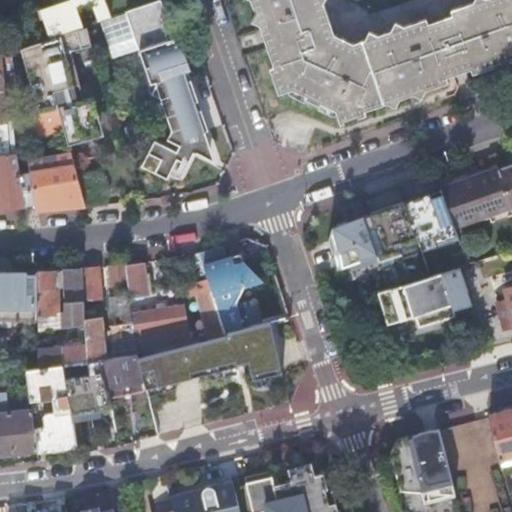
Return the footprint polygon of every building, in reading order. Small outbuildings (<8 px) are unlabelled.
[(86,0),(90,0),(98,21),(114,16),(107,0),(64,0),(56,3),(43,7),(52,36),(79,27),(71,5),(86,0)] [(511,0),(473,0),(449,9),(451,13),(426,22),(424,17),(352,43),(332,33),(321,0),(248,0),(249,0),(253,12),(249,21),(258,26),(266,49),(271,47),(277,64),(272,67),(268,68),(277,94),(287,91),(291,90),(304,96),(303,99),(304,99),(318,105),(319,103),(333,110),(335,114),(338,123),(364,114),(363,110),(385,103),(394,106),(398,98),(411,93),(420,97),(425,89),(447,81),(445,76),(469,67),(471,72),(493,65),(502,68),(506,60),(511,58),(511,0)] [(154,3),(160,19),(166,18),(160,1),(154,3)] [(154,2),(126,12),(129,21),(135,39),(139,50),(168,41),(160,19),(154,3),(154,2)] [(64,52),(90,45),(86,26),(39,42),(40,45),(58,107),(63,129),(67,144),(98,136),(89,105),(70,110),(66,92),(58,94),(57,90),(72,86),(64,52)] [(174,38),(168,41),(169,41),(170,41),(171,41),(172,42),(173,42),(174,43),(175,44),(175,45),(176,45),(204,132),(207,131),(187,71),(190,70),(181,42),(179,39),(177,38),(174,38)] [(175,142),(196,153),(200,152),(200,153),(201,154),(202,155),(203,155),(204,155),(205,155),(206,155),(207,154),(208,154),(208,153),(209,153),(209,152),(209,151),(209,150),(209,149),(210,148),(204,132),(176,45),(175,45),(175,44),(174,43),(173,42),(172,42),(171,41),(170,41),(169,41),(168,41),(139,50),(151,84),(155,83),(156,84),(151,95),(160,98),(162,103),(156,112),(166,116),(171,131),(175,142)] [(40,45),(21,47),(38,112),(58,107),(40,45)] [(271,47),(266,49),(272,67),(277,64),(271,47)] [(1,54),(0,54),(0,152),(10,152),(7,126),(8,126),(1,54)] [(302,102),(304,99),(303,99),(304,96),(291,90),(287,91),(289,96),(302,102)] [(329,116),(335,114),(333,110),(319,103),(318,105),(316,109),(329,116)] [(58,107),(38,112),(21,115),(24,136),(63,129),(58,107)] [(13,125),(8,126),(7,126),(10,152),(10,153),(16,153),(13,125)] [(179,145),(193,153),(194,153),(196,153),(175,142),(171,131),(167,140),(179,145)] [(179,153),(176,151),(154,139),(141,165),(166,178),(168,174),(179,153)] [(179,145),(176,151),(179,153),(168,174),(175,177),(179,177),(181,176),(193,153),(179,145)] [(200,152),(196,153),(214,162),(210,148),(209,149),(209,150),(209,151),(209,152),(209,153),(208,153),(208,154),(207,154),(206,155),(205,155),(204,155),(203,155),(202,155),(201,154),(200,153),(200,152)] [(10,153),(0,153),(0,206),(25,206),(35,206),(30,173),(19,175),(16,153),(10,153)] [(70,154),(28,159),(30,173),(35,206),(36,209),(84,205),(78,184),(76,176),(70,154)] [(511,163),(439,188),(441,194),(454,230),(511,209),(511,163)] [(78,184),(84,205),(104,200),(97,171),(76,176),(78,184)] [(454,230),(441,194),(429,198),(427,192),(361,215),(349,219),(328,227),(323,241),(334,270),(343,267),(375,257),(377,263),(378,263),(396,256),(399,255),(395,244),(397,244),(412,239),(415,237),(431,232),(433,239),(436,248),(457,240),(454,230)] [(349,219),(361,215),(357,201),(339,206),(342,213),(346,212),(349,219)] [(431,232),(415,237),(418,245),(433,239),(431,232)] [(412,239),(397,244),(401,257),(416,252),(412,239)] [(203,251),(198,252),(226,333),(242,329),(243,329),(237,303),(248,286),(261,282),(255,276),(249,272),(242,269),(242,268),(234,266),(226,266),(225,266),(222,262),(225,260),(224,258),(221,247),(218,247),(214,248),(209,250),(203,251)] [(185,255),(181,256),(208,337),(226,333),(198,252),(194,253),(189,254),(185,255)] [(234,266),(242,268),(237,254),(224,258),(225,260),(222,262),(225,266),(226,266),(234,266)] [(396,256),(378,263),(381,270),(398,264),(396,256)] [(375,257),(343,267),(348,281),(380,271),(377,263),(375,257)] [(126,265),(130,298),(147,295),(142,263),(138,264),(133,265),(129,265),(126,265)] [(111,266),(108,266),(112,299),(113,299),(116,326),(125,324),(125,319),(133,318),(132,314),(130,298),(128,298),(124,266),(120,266),(115,266),(111,266)] [(475,295),(466,266),(459,268),(470,297),(475,295)] [(85,268),(82,268),(85,299),(100,299),(97,267),(93,268),(89,268),(85,268)] [(85,315),(81,268),(77,269),(73,269),(68,270),(64,270),(59,270),(60,280),(65,280),(66,309),(61,310),(62,327),(85,326),(85,315)] [(470,297),(459,268),(447,271),(456,301),(470,297)] [(60,280),(59,270),(55,270),(50,270),(45,271),(41,271),(36,271),(37,280),(38,324),(39,328),(62,327),(61,310),(60,280)] [(456,301),(447,271),(383,291),(387,304),(389,303),(394,322),(416,315),(420,314),(422,321),(424,325),(460,315),(456,301)] [(0,324),(38,324),(37,280),(0,280),(0,324)] [(511,287),(507,289),(509,298),(498,302),(503,325),(511,323),(511,287)] [(133,318),(136,350),(190,341),(184,305),(132,314),(133,318)] [(89,314),(85,315),(85,326),(86,345),(88,361),(101,359),(113,357),(110,335),(103,335),(102,328),(102,318),(90,320),(89,314)] [(208,337),(186,342),(187,344),(193,369),(195,368),(223,362),(301,343),(293,317),(290,318),(243,329),(242,329),(226,333),(208,337)] [(116,326),(119,356),(137,354),(136,350),(133,318),(125,319),(125,324),(116,326)] [(38,367),(38,342),(38,338),(30,338),(29,368),(38,367)] [(62,364),(63,364),(62,347),(43,348),(43,342),(38,342),(38,367),(62,364)] [(302,348),(301,343),(223,362),(225,367),(302,348)] [(193,369),(187,344),(139,357),(159,429),(206,415),(201,394),(195,368),(193,369)] [(88,361),(86,345),(62,346),(62,347),(63,364),(84,361),(88,361)] [(113,357),(101,359),(104,373),(109,397),(146,388),(143,378),(137,354),(119,356),(113,357)] [(88,361),(84,361),(87,377),(104,373),(101,359),(88,361)] [(67,391),(69,390),(79,443),(96,441),(96,445),(101,445),(100,439),(95,440),(91,413),(96,413),(95,407),(92,407),(84,361),(63,364),(62,364),(67,391)] [(195,368),(201,394),(230,387),(225,367),(223,362),(195,368)] [(67,391),(62,364),(38,367),(29,368),(25,368),(28,389),(29,398),(41,396),(40,388),(55,386),(56,394),(49,394),(53,419),(49,419),(50,425),(34,427),(37,450),(76,444),(67,391)] [(0,392),(28,389),(25,368),(0,371),(0,392)] [(489,417),(500,460),(511,456),(511,409),(489,415),(489,417)] [(0,454),(37,450),(34,427),(31,410),(0,412),(0,454)] [(100,439),(96,413),(91,413),(95,440),(100,439)] [(416,444),(413,435),(412,435),(397,440),(391,451),(400,490),(426,492),(429,500),(425,501),(425,502),(430,501),(456,494),(439,428),(421,433),(423,442),(416,444)] [(415,434),(413,435),(416,444),(423,442),(421,433),(439,428),(418,434),(415,434)] [(274,469),(242,477),(250,507),(251,511),(254,511),(266,509),(266,511),(336,511),(330,485),(325,486),(322,471),(321,472),(322,480),(314,482),(312,474),(309,462),(286,468),(287,471),(289,480),(277,483),(272,485),(269,471),(274,470),(274,469)] [(275,475),(277,483),(289,480),(287,471),(275,475)] [(321,472),(312,474),(314,482),(322,480),(321,472)] [(166,486),(163,476),(159,477),(155,478),(151,479),(148,480),(156,511),(172,511),(168,496),(166,486)] [(168,496),(172,511),(239,511),(231,480),(208,486),(207,486),(206,486),(204,487),(201,490),(201,492),(201,494),(193,496),(192,490),(168,496)] [(426,492),(400,490),(405,510),(408,511),(424,511),(432,510),(430,501),(425,502),(425,501),(429,500),(426,492)]
